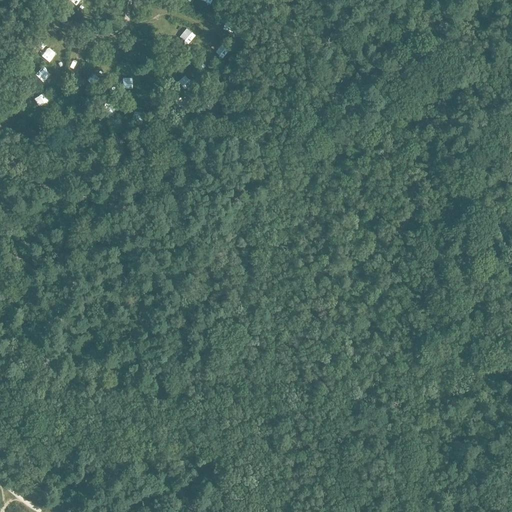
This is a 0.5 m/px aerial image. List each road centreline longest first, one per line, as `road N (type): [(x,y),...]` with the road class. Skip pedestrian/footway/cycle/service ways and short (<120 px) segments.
road 1 (track): [(0,250),(114,385),(137,460),(181,496),(188,511)]
road 2 (track): [(131,0),(124,24),(104,38),(66,30),(32,36)]
